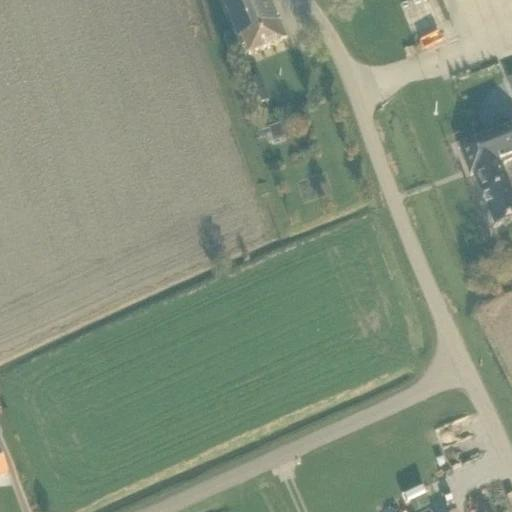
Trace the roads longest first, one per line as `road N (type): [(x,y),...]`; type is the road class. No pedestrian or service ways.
road 1 (unclassified): [(463,372),(337,55),(300,0)]
road 2 (unclassified): [(161,511),(463,372)]
